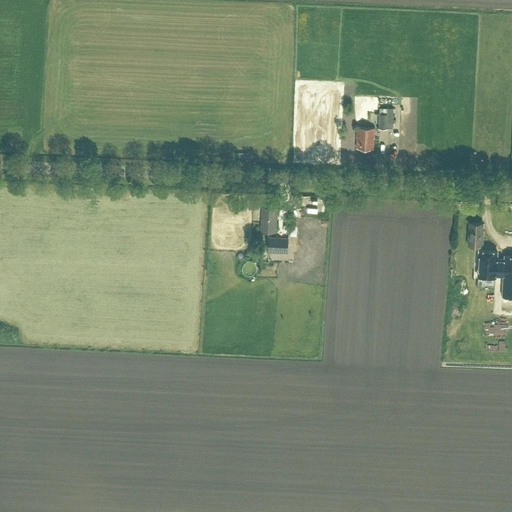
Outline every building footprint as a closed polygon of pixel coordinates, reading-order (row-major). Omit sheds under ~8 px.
[(379,112),(378,128),(393,128),(394,107),(379,107),(379,112)] [(374,137),(374,126),(357,126),(356,136),(357,136),(356,147),(373,148),(373,137),(374,137)] [(260,231),(276,232),(277,207),(261,206),(260,231)] [(482,246),(483,237),(482,236),(482,223),(469,222),(468,245),(482,246)] [(287,260),(288,237),(268,236),(267,252),(273,253),(273,259),(287,260)] [(481,254),(480,280),(498,280),(498,277),(507,277),(506,300),(511,299),(511,259),(508,260),(507,263),(499,263),(499,255),(492,254),(481,254)]
